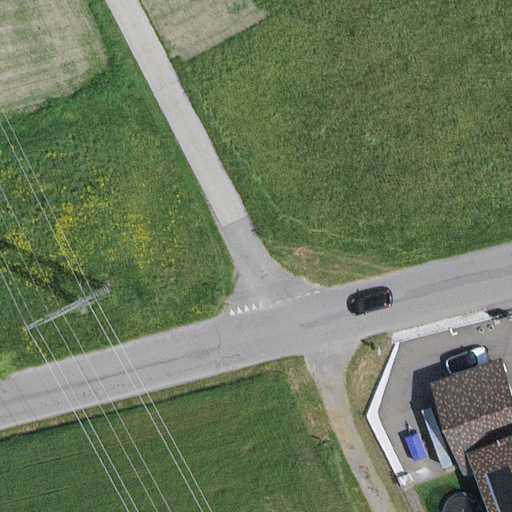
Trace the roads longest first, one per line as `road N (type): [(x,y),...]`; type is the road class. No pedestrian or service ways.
road 1 (unclassified): [(118,0),(291,330)]
road 2 (unclassified): [(0,405),(291,330)]
road 3 (unclassified): [(304,327),(511,275)]
road 4 (unclassified): [(304,327),(391,511)]
